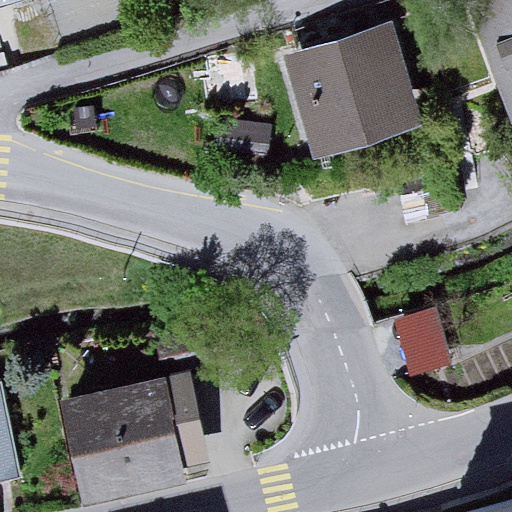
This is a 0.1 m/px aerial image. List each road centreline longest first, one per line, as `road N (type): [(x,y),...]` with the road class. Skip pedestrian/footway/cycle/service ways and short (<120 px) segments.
road 1 (residential): [(0,173),(181,217),(306,268),(358,393),(376,464)]
road 2 (residential): [(176,511),(376,464)]
road 3 (residential): [(376,464),(511,420)]
